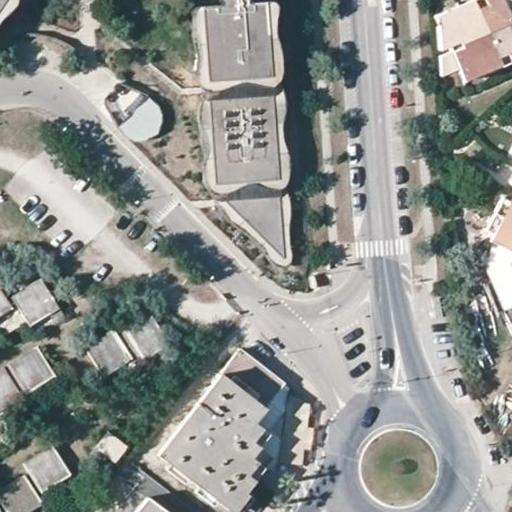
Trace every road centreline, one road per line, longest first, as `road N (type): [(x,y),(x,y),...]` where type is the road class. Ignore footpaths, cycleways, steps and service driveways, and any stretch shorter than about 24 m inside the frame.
road 1 (residential): [(268,306),(61,100),(34,88),(0,90)]
road 2 (tertiary): [(385,266),(365,0)]
road 3 (tertiary): [(437,422),(418,385),(391,286)]
road 4 (residential): [(385,266),(338,303),(268,306)]
road 5 (tertiary): [(391,286),(378,411)]
